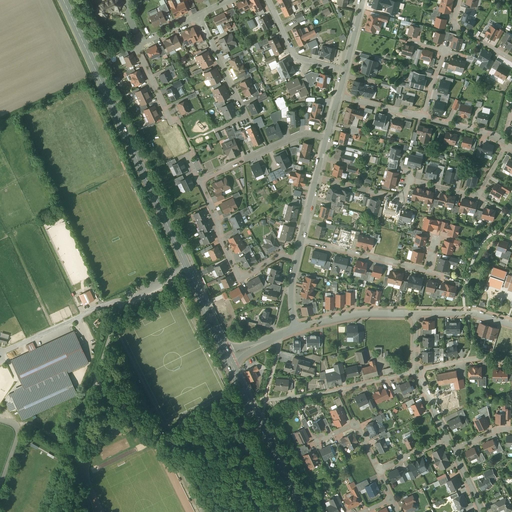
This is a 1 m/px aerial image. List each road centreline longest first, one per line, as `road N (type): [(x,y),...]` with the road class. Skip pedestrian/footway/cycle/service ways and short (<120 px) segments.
road 1 (secondary): [(63,0),(226,356)]
road 2 (residential): [(316,178),(400,198),(410,180),(476,195),(506,141)]
road 3 (residential): [(277,336),(269,399),(416,370)]
road 4 (secondary): [(226,356),(302,511)]
road 5 (residential): [(301,241),(428,271),(436,237)]
road 6 (residential): [(297,256),(281,254),(241,274),(199,181)]
road 7 (residential): [(198,17),(135,47),(170,120)]
road 8 (residential): [(199,181),(301,135),(326,138)]
road 9 (residential): [(296,328),(358,314),(415,314)]
